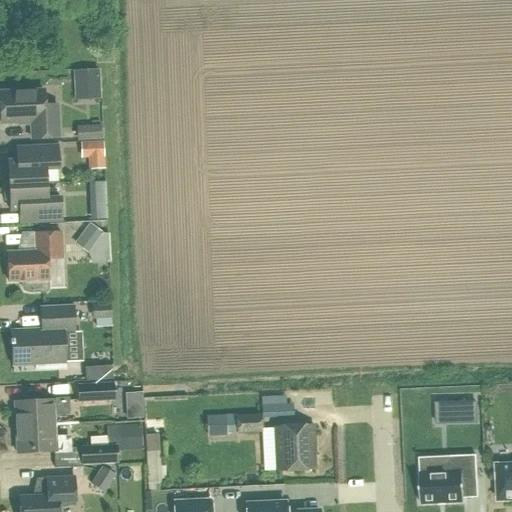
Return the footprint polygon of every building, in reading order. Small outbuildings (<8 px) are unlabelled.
[(76,92),(97,91),(96,71),(75,72),(76,92)] [(44,106),(43,91),(0,93),(0,113),(0,124),(30,122),(31,139),(58,138),(57,106),(44,106)] [(74,141),(98,139),(97,125),(73,126),(74,141)] [(101,142),(81,143),(81,156),(102,155),(101,142)] [(4,186),(46,184),(45,171),(58,170),(57,147),(16,149),(16,161),(7,161),(8,172),(3,172),(4,186)] [(46,184),(4,186),(4,201),(9,200),(9,211),(19,211),(19,223),(61,221),(60,197),(46,198),(46,184)] [(105,220),(104,203),(94,204),(95,220),(105,220)] [(106,263),(105,234),(101,234),(100,233),(89,225),(79,239),(91,247),(92,264),(106,263)] [(48,289),(48,281),(47,259),(62,258),(60,233),(34,234),(35,251),(7,253),(8,283),(21,282),(22,286),(23,291),(29,293),(45,292),(48,289)] [(88,319),(108,318),(108,304),(88,305),(88,319)] [(64,369),(64,363),(63,332),(73,331),(72,307),(40,309),(41,330),(11,332),(12,366),(35,364),(35,371),(64,369)] [(78,402),(114,400),(113,383),(77,385),(78,402)] [(141,392),(125,393),(125,406),(142,405),(141,392)] [(15,428),(54,426),(53,412),(68,411),(68,399),(51,399),(51,400),(14,402),(15,428)] [(476,403),(452,404),(453,424),(477,423),(476,403)] [(201,435),(220,435),(220,415),(201,415),(201,435)] [(233,433),(258,432),(258,415),(233,416),(233,433)] [(141,425),(124,425),(125,450),(142,449),(141,425)] [(279,471),(311,469),(310,443),(314,443),(313,425),(277,427),(279,471)] [(54,426),(15,428),(17,454),(53,452),(54,468),(82,467),(82,464),(117,462),(116,446),(70,448),(70,440),(54,440),(54,426)] [(158,434),(145,435),(146,451),(159,450),(158,434)] [(420,504),(464,502),(463,483),(477,482),(476,456),(450,457),(451,473),(419,475),(420,504)] [(499,499),(498,499),(498,501),(500,501),(500,500),(511,499),(511,465),(499,466),(497,466),(497,468),(499,499)] [(102,467),(94,477),(108,487),(115,476),(102,467)] [(18,511),(58,511),(58,503),(75,502),(74,477),(45,478),(46,495),(18,497),(18,511)] [(174,511),(210,511),(210,501),(174,502),(174,511)] [(318,511),(319,511),(305,511),(285,511),(285,503),(246,505),(246,511),(318,511)]
